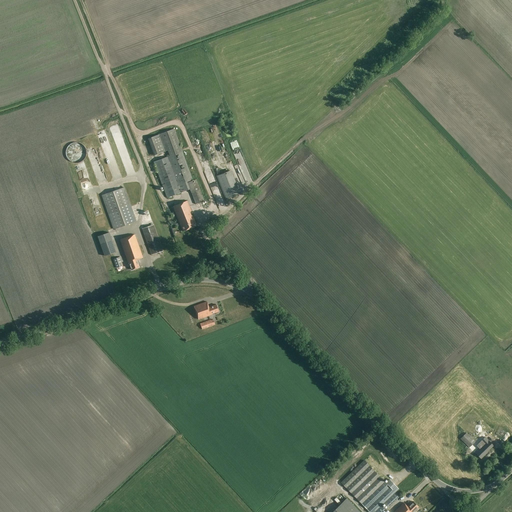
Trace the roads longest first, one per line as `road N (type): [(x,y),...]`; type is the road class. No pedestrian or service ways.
road 1 (tertiary): [(437,483),(269,306),(217,279),(185,280),(0,346)]
road 2 (track): [(203,231),(302,137)]
